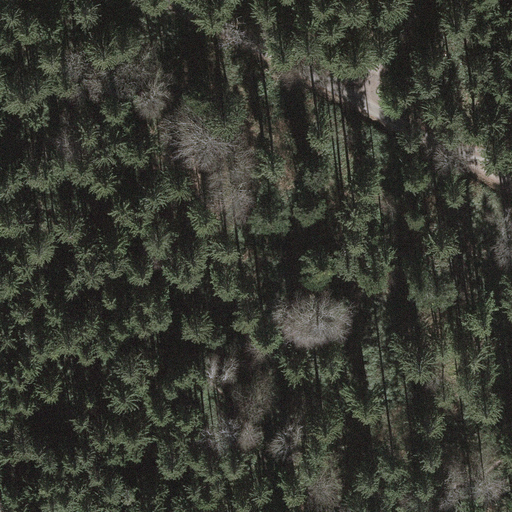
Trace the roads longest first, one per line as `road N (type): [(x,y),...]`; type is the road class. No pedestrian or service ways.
road 1 (track): [(175,0),(351,96)]
road 2 (track): [(351,96),(511,184)]
